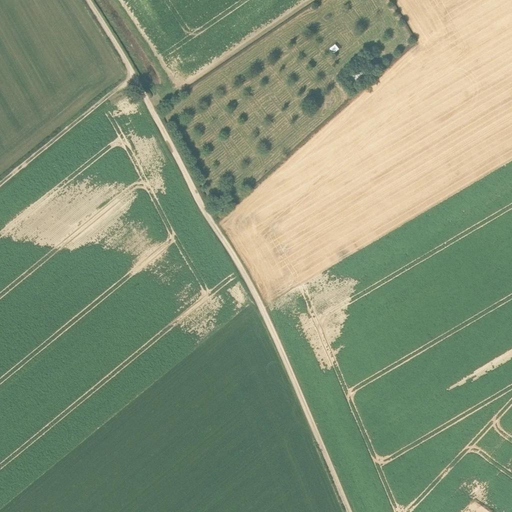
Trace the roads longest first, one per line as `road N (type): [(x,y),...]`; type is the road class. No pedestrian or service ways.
road 1 (track): [(347,511),(245,277),(132,75)]
road 2 (track): [(132,75),(0,183)]
